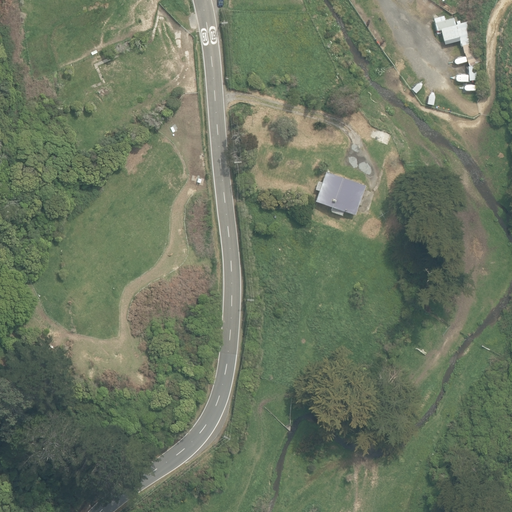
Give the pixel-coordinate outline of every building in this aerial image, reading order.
[(444,21),(448,15),(437,6),(432,13),(444,21)] [(378,25),(383,22),(378,14),(373,16),(378,25)] [(460,23),(459,21),(455,22),(456,24),(455,25),(463,53),(464,53),(467,67),(475,65),(475,64),(480,62),(470,21),(460,23)] [(118,111),(131,106),(129,102),(140,97),(121,53),(97,64),(118,111)] [(82,107),(99,100),(96,92),(78,99),(82,107)] [(403,155),(407,144),(398,141),(400,137),(372,126),(367,138),(393,148),(392,151),(403,155)] [(363,186),(324,172),(320,182),(317,181),(314,189),(318,190),(314,201),(331,207),(329,211),(341,216),(342,211),(354,215),(359,200),(371,205),(375,194),(362,189),(363,186)]
